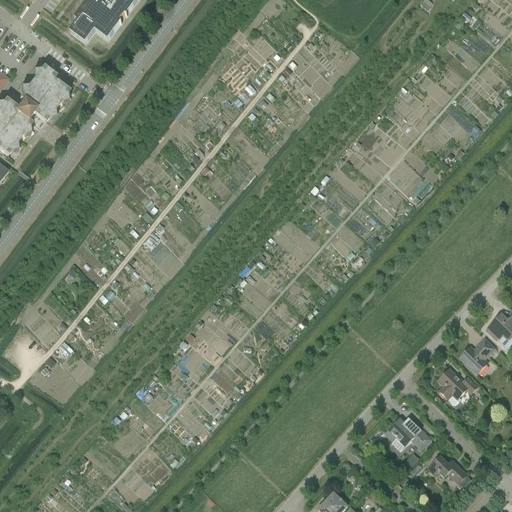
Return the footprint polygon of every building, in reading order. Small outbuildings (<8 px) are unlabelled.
[(87,42),(88,42),(98,29),(108,37),(110,39),(114,35),(113,34),(120,25),(121,26),(122,25),(121,24),(125,17),(127,18),(127,17),(126,16),(133,7),(134,8),(137,3),(134,1),(134,2),(131,0),(92,0),(91,2),(90,2),(90,1),(89,2),(90,2),(93,5),(80,23),(79,23),(71,34),(75,37),(80,41),(80,40),(82,37),(88,41),(87,42)] [(6,102),(0,109),(0,151),(8,158),(31,127),(40,133),(69,94),(53,82),(56,79),(43,69),(20,100),(15,97),(9,104),(6,102)] [(0,74),(0,90),(1,91),(8,81),(0,74)] [(0,184),(9,174),(0,167),(0,184)] [(501,317),(486,333),(497,343),(502,338),(505,341),(511,335),(511,324),(510,326),(501,317)] [(470,350),(459,360),(466,366),(465,367),(470,372),(470,371),(477,377),(487,366),(484,363),(495,352),(485,342),(474,353),(470,350)] [(64,343),(58,350),(68,359),(72,354),(73,355),(75,354),(64,343)] [(441,380),(437,384),(443,389),(438,393),(454,409),(461,401),(460,400),(465,394),(469,398),(477,390),(467,380),(463,385),(449,371),(445,375),(442,377),(441,380)] [(400,420),(384,437),(393,445),(392,445),(400,453),(404,449),(405,449),(410,443),(417,449),(421,453),(432,442),(408,420),(404,424),(400,420)] [(408,472),(419,460),(414,455),(403,467),(408,472)] [(439,459),(427,472),(434,480),(438,476),(443,481),(447,477),(458,487),(467,478),(456,468),(452,471),(439,459)] [(405,479),(400,485),(404,489),(409,483),(405,479)] [(334,495),(318,511),(344,511),(348,509),(344,505),(344,502),(344,500),(343,498),(341,498),(338,499),(334,495)]
